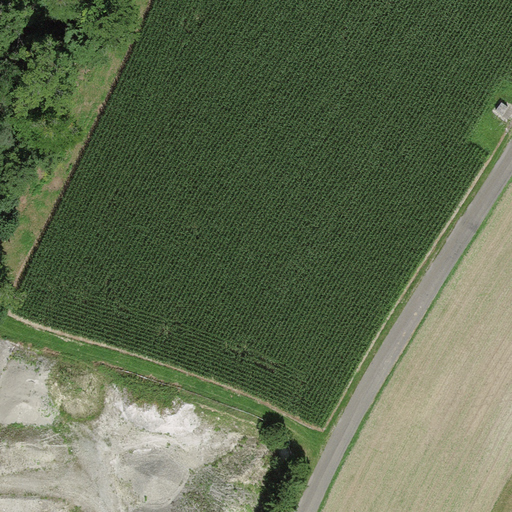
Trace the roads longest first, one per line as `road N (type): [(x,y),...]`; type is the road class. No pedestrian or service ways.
road 1 (unclassified): [(306,511),(378,370),(511,154)]
road 2 (track): [(0,275),(119,46)]
road 3 (track): [(0,384),(71,396),(94,435),(107,511)]
